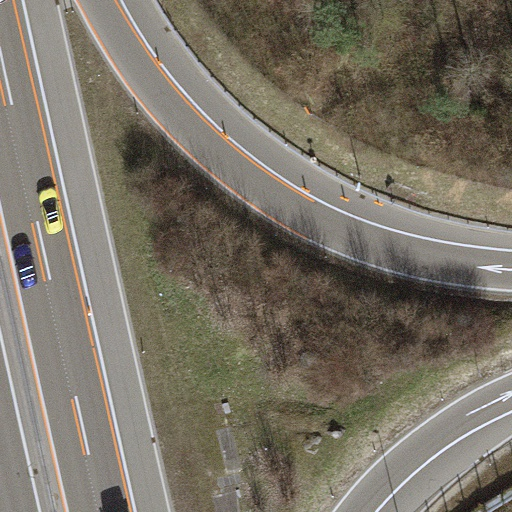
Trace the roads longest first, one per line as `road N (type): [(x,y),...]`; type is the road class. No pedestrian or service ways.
road 1 (motorway): [(511,270),(411,257),(276,200),(207,144),(98,0)]
road 2 (motorway): [(102,511),(0,37)]
road 3 (motorway): [(359,511),(423,452),(511,395)]
